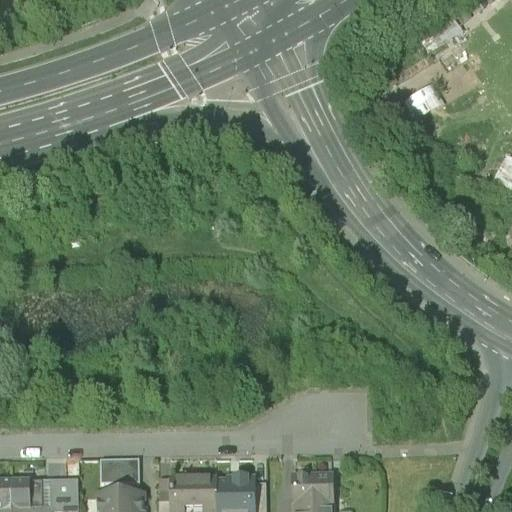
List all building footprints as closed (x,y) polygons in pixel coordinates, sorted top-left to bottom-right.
[(443,106),(431,87),(404,104),(416,123),(443,106)] [(511,164),(505,161),(485,200),(478,213),(488,219),(481,233),(505,246),(511,248),(511,164)] [(129,465),(130,488),(144,488),(143,464),(129,465)] [(101,465),(102,489),(116,489),(115,465),(101,465)] [(115,465),(116,489),(130,488),(129,465),(115,465)] [(286,491),(296,490),(295,473),(285,473),(286,491)] [(80,511),(80,479),(52,479),(52,511),(80,511)] [(316,511),(316,483),(296,483),(296,511),(316,511)] [(336,511),(336,483),(316,483),(316,511),(336,511)] [(256,511),(256,484),(239,485),(229,485),(229,490),(218,490),(218,511),(256,511)] [(172,487),(173,508),(172,511),(218,511),(218,490),(218,485),(172,487)] [(0,486),(0,511),(14,511),(14,486),(0,486)] [(44,511),(45,486),(14,486),(14,511),(44,511)] [(99,499),(99,511),(146,511),(147,499),(99,499)]
